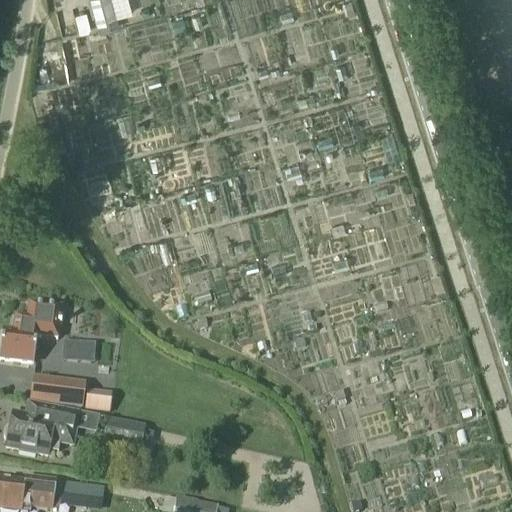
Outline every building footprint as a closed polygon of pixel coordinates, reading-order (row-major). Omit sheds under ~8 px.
[(110,0),(89,0),(98,33),(117,28),(110,0)] [(340,11),(318,20),(324,36),(347,27),(340,11)] [(162,15),(138,21),(146,49),(171,42),(168,34),(194,27),(192,19),(165,26),(162,15)] [(122,27),(127,62),(141,60),(136,25),(122,27)] [(275,46),(249,55),(256,74),(282,65),(275,46)] [(283,50),(284,61),(304,59),(302,48),(283,50)] [(172,58),(156,60),(158,76),(174,74),(172,58)] [(320,92),(330,88),(320,62),(310,65),(320,92)] [(285,66),(290,89),(302,87),(296,63),(285,66)] [(201,130),(216,125),(202,89),(188,95),(201,130)] [(170,112),(179,133),(194,126),(185,106),(170,112)] [(139,146),(174,135),(169,119),(134,130),(139,146)] [(259,128),(226,133),(228,150),(261,145),(259,128)] [(380,133),(387,168),(397,166),(391,131),(380,133)] [(181,146),(144,151),(149,184),(178,180),(176,167),(188,165),(189,175),(218,171),(212,134),(180,139),(181,146)] [(361,152),(322,153),(323,183),(346,182),(346,172),(361,172),(361,152)] [(243,169),(244,204),(275,203),(274,153),(245,154),(245,164),(233,164),(233,170),(243,169)] [(296,167),(281,174),(288,187),(302,180),(296,167)] [(195,204),(213,204),(213,186),(161,187),(161,223),(195,222),(195,204)] [(0,351),(0,363),(33,367),(36,341),(57,344),(61,312),(28,307),(27,322),(14,320),(12,337),(2,335),(0,351)] [(451,342),(421,355),(427,369),(458,355),(451,342)] [(56,365),(88,364),(88,346),(55,347),(56,365)] [(106,364),(107,348),(91,347),(90,363),(106,364)] [(310,374),(299,378),(307,398),(318,394),(310,374)] [(84,387),(53,383),(50,408),(81,412),(84,387)] [(74,438),(78,417),(45,410),(42,424),(12,418),(10,429),(6,431),(4,435),(3,438),(4,442),(6,446),(5,451),(19,454),(18,457),(35,461),(35,457),(47,460),(48,454),(57,456),(61,440),(69,442),(74,438)] [(145,431),(109,424),(105,445),(140,452),(145,431)] [(439,477),(423,482),(428,497),(443,492),(439,477)] [(55,492),(56,485),(24,481),(24,486),(0,483),(0,511),(30,511),(37,511),(59,511),(60,509),(86,511),(88,491),(66,488),(65,493),(55,492)] [(216,511),(217,510),(196,506),(197,504),(176,500),(173,511),(216,511)]
